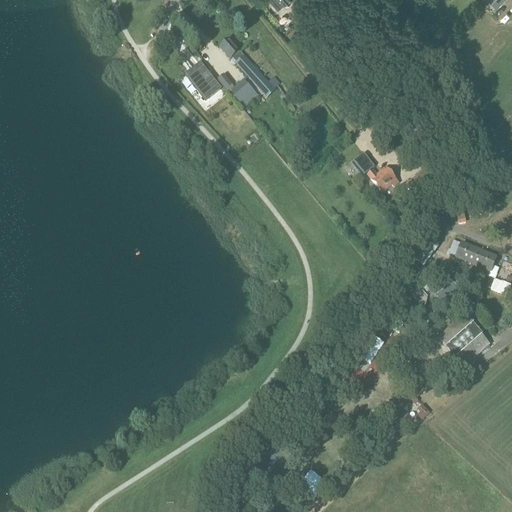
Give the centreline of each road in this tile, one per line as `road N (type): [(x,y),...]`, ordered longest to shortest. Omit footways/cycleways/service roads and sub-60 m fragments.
road 1 (track): [(231,511),(318,370),(436,225)]
road 2 (track): [(246,0),(368,152)]
